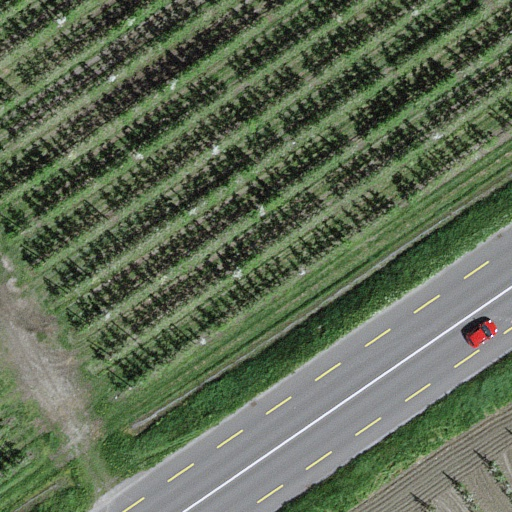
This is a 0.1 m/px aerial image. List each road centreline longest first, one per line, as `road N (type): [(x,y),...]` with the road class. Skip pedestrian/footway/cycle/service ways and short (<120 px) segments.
road 1 (primary): [(511,263),(148,511)]
road 2 (primary): [(215,511),(511,308)]
